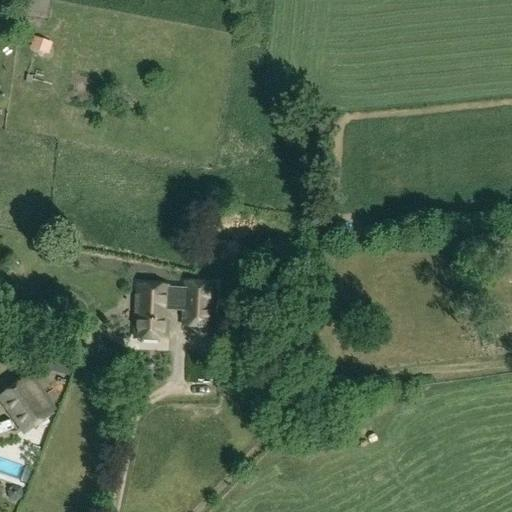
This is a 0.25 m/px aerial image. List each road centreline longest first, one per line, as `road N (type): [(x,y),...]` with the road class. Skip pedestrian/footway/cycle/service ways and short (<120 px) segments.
road 1 (track): [(197,511),(266,440),(336,395),(511,362)]
road 2 (track): [(165,387),(138,409),(114,511)]
